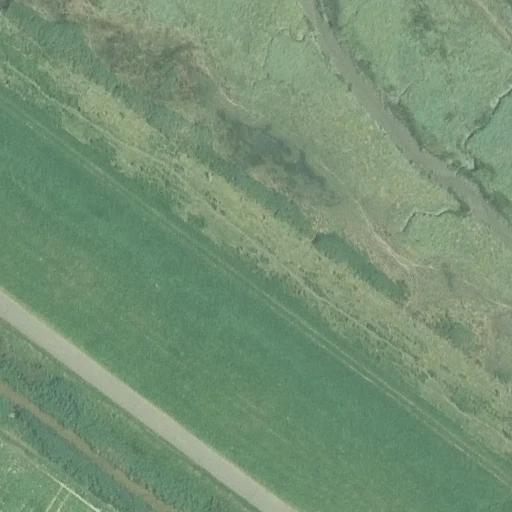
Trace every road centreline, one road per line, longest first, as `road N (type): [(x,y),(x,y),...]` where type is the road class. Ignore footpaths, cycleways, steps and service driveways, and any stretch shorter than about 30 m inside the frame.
road 1 (track): [(495,505),(0,134)]
road 2 (unclassified): [(275,511),(0,304)]
